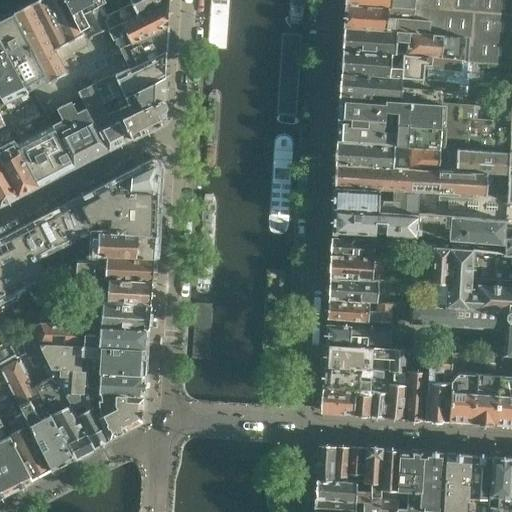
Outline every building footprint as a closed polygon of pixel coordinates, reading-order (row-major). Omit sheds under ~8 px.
[(81,96),(166,51),(168,26),(167,25),(168,0),(166,0),(95,38),(88,41),(81,28),(66,0),(37,0),(14,13),(0,19),(0,38),(27,90),(32,88),(74,168),(109,150),(100,132),(91,115),(81,96)] [(99,5),(95,0),(66,0),(81,28),(88,24),(83,14),(99,5)] [(95,38),(166,0),(133,0),(134,1),(109,14),(103,3),(99,5),(83,14),(88,24),(95,38)] [(211,0),(207,49),(226,51),(230,0),(211,0)] [(511,63),(511,0),(347,0),(347,4),(345,28),(460,35),(458,57),(458,60),(469,61),(511,63)] [(396,53),(397,41),(405,41),(404,54),(458,57),(460,35),(345,28),(343,50),(391,53),(396,53)] [(279,110),(296,111),(301,32),(283,31),(279,110)] [(0,104),(27,90),(0,38),(0,104)] [(390,65),(391,53),(343,50),(342,72),(401,76),(402,66),(390,65)] [(91,115),(165,76),(166,51),(81,96),(91,115)] [(467,94),(469,61),(458,60),(458,57),(404,54),(403,54),(402,66),(401,76),(342,72),(340,95),(442,102),(442,93),(467,94)] [(100,132),(122,120),(162,99),(163,99),(165,76),(91,115),(100,132)] [(32,88),(27,90),(0,104),(0,109),(39,185),(60,175),(74,168),(32,88)] [(217,166),(217,165),(222,93),(222,92),(221,91),(220,90),(219,89),(218,88),(216,88),(215,88),(214,88),(212,88),(211,89),(210,90),(209,91),(209,92),(205,165),(205,166),(205,168),(206,169),(206,170),(207,171),(208,171),(210,172),(211,172),(212,172),(213,171),(215,171),(215,170),(216,169),(217,168),(217,166)] [(510,175),(511,136),(511,122),(477,120),(478,104),(442,102),(340,95),(338,140),(439,147),(456,148),(455,171),(486,173),(510,175)] [(162,123),(162,99),(122,120),(132,138),(162,123)] [(0,160),(18,196),(39,185),(0,109),(0,160)] [(132,138),(122,120),(100,132),(109,150),(132,138)] [(438,170),(439,147),(338,140),(336,164),(438,170)] [(276,162),(273,216),(273,217),(273,219),(274,220),(275,222),(276,223),(277,224),(278,224),(279,225),(281,225),(282,225),(284,224),(285,224),(286,223),(287,222),(288,220),(289,219),(289,217),(292,161),(291,160),(290,158),(289,157),(288,156),(286,156),(285,155),(283,155),(282,156),(280,156),(279,157),(278,158),(277,159),(276,161),(276,162)] [(0,205),(18,196),(0,160),(0,205)] [(156,191),(159,166),(159,165),(154,162),(154,163),(118,181),(118,182),(119,191),(156,191)] [(455,171),(438,170),(336,164),(335,186),(416,191),(439,192),(484,195),(486,173),(455,171)] [(155,235),(156,191),(119,191),(118,182),(79,202),(91,226),(94,232),(98,232),(98,230),(155,235)] [(415,207),(416,191),(335,186),(334,208),(427,214),(427,208),(415,207)] [(199,198),(198,199),(194,287),(195,288),(197,289),(198,290),(200,291),(202,291),(203,291),(205,291),(207,290),(208,289),(210,288),(211,287),(212,285),(217,197),(216,195),(215,194),(213,193),(212,193),(210,192),(209,192),(207,192),(206,192),(204,192),(203,193),(201,194),(200,195),(199,196),(199,198)] [(506,219),(507,201),(507,197),(484,195),(439,192),(437,215),(506,219)] [(35,255),(91,226),(79,202),(23,231),(35,255)] [(437,215),(427,214),(334,208),(332,232),(374,234),(374,224),(386,225),(385,235),(423,237),(449,240),(504,244),(505,239),(506,219),(437,215)] [(153,258),(155,235),(98,230),(98,232),(96,254),(153,258)] [(0,297),(45,274),(35,255),(23,231),(0,242),(0,297)] [(373,261),(374,240),(332,237),(330,259),(373,261)] [(511,239),(505,239),(504,244),(503,255),(511,255),(511,287),(478,285),(476,307),(469,307),(472,250),(433,247),(431,284),(446,284),(445,306),(444,309),(507,313),(507,321),(511,321),(511,239)] [(151,281),(153,258),(96,254),(88,253),(87,258),(76,257),(74,274),(76,274),(94,276),(94,266),(105,267),(104,277),(151,281)] [(372,273),(373,261),(330,259),(329,277),(387,281),(396,281),(396,274),(372,273)] [(265,347),(283,347),(287,267),(268,267),(265,347)] [(150,304),(151,281),(104,277),(94,276),(76,274),(74,297),(150,304)] [(375,302),(376,287),(386,288),(387,281),(329,277),(328,299),(371,301),(375,302)] [(193,358),(211,358),(212,293),(193,292),(193,358)] [(148,327),(149,309),(150,304),(74,297),(66,296),(64,320),(148,327)] [(370,311),(371,301),(328,299),(327,317),(390,321),(391,303),(379,302),(378,312),(370,311)] [(511,321),(507,321),(507,313),(444,309),(445,306),(409,304),(408,323),(505,330),(504,355),(504,356),(511,356),(511,321)] [(147,349),(148,328),(148,327),(64,320),(45,318),(28,328),(36,343),(147,349)] [(390,347),(392,330),(327,325),(326,344),(349,345),(349,344),(390,347)] [(94,447),(77,416),(73,409),(63,392),(36,343),(28,328),(7,338),(8,340),(0,344),(0,377),(17,408),(39,396),(73,458),(74,458),(94,447)] [(141,422),(142,421),(142,420),(142,419),(144,397),(145,374),(147,349),(36,343),(63,392),(87,393),(90,398),(92,397),(94,400),(99,400),(103,415),(98,418),(109,438),(109,439),(133,426),(140,423),(141,422)] [(405,370),(406,347),(390,347),(349,344),(349,345),(326,344),(325,366),(360,368),(371,369),(371,357),(389,358),(388,369),(393,369),(405,370)] [(425,418),(428,372),(413,371),(414,362),(423,362),(423,348),(406,347),(405,370),(402,417),(424,418),(425,418)] [(448,419),(452,352),(429,351),(428,372),(425,418),(448,419)] [(472,421),(475,377),(460,376),(461,373),(462,373),(464,373),(465,372),(465,371),(466,370),(467,353),(452,352),(448,419),(472,421)] [(496,423),(498,380),(499,380),(501,355),(495,354),(495,356),(486,355),(485,371),(485,372),(485,373),(485,374),(486,375),(488,375),(489,376),(489,379),(475,377),(472,421),(496,423)] [(511,356),(504,356),(504,355),(501,355),(499,380),(498,380),(496,423),(511,423),(511,356)] [(359,381),(360,368),(325,366),(323,386),(356,388),(370,389),(386,390),(386,383),(387,370),(371,369),(370,381),(359,381)] [(402,417),(405,370),(393,369),(393,379),(394,384),(386,383),(386,390),(384,415),(402,417)] [(51,470),(17,408),(0,377),(0,421),(32,480),(51,470)] [(356,388),(323,386),(321,408),(324,411),(354,413),(356,388)] [(369,415),(370,389),(356,388),(354,413),(369,415)] [(384,415),(386,390),(370,389),(369,415),(384,416),(384,415)] [(109,438),(98,418),(88,399),(90,398),(87,393),(63,392),(73,409),(84,403),(88,410),(77,416),(94,447),(109,438)] [(73,458),(39,396),(17,408),(51,470),(73,458)] [(0,495),(32,480),(0,421),(0,495)] [(334,479),(335,446),(322,445),(318,447),(318,450),(314,449),(313,459),(318,459),(318,463),(313,463),(312,478),(317,478),(334,479)] [(347,480),(348,446),(335,446),(334,479),(347,480)] [(364,481),(365,447),(348,446),(347,480),(356,481),(364,481)] [(377,511),(382,449),(365,447),(364,481),(371,482),(371,486),(370,500),(363,499),(362,511),(377,511)] [(395,511),(400,450),(382,449),(377,511),(395,511)] [(441,511),(446,453),(423,451),(400,450),(395,511),(441,511)] [(467,497),(471,454),(446,453),(441,511),(461,511),(464,511),(466,496),(467,497)] [(487,511),(491,457),(471,454),(467,497),(466,496),(464,511),(487,511)] [(508,511),(509,510),(511,510),(511,507),(497,506),(498,493),(511,494),(511,493),(511,457),(491,457),(487,511),(508,511)] [(347,480),(334,479),(317,478),(316,496),(363,499),(370,500),(371,486),(364,486),(363,490),(356,490),(356,481),(347,480)] [(362,511),(363,499),(316,496),(314,511),(362,511)]
